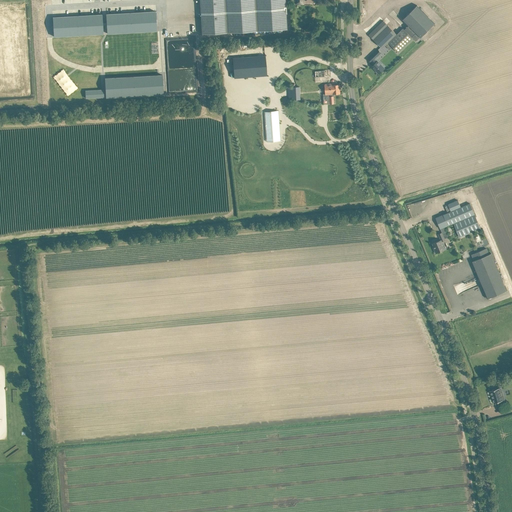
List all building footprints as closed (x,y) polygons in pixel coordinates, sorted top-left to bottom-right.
[(196,0),(199,31),(289,25),(286,0),(196,0)] [(399,53),(413,39),(416,41),(420,37),(421,37),(435,23),(417,5),(403,19),(409,25),(404,29),(403,28),(396,34),(383,21),(369,35),(382,48),(385,45),(389,49),(392,47),(399,53)] [(155,11),(106,14),(107,33),(156,31),(155,11)] [(102,14),(53,17),(54,36),(103,34),(102,14)] [(379,73),(383,70),(384,68),(378,62),(377,62),(374,60),(376,58),(373,54),(368,59),(371,62),(372,62),(374,64),(372,66),(379,73)] [(266,56),(233,59),(234,79),(267,77),(266,56)] [(163,94),(162,75),(105,78),(105,89),(85,91),(86,98),(106,97),(163,94)] [(326,94),(333,94),(340,93),(339,84),(333,85),(333,84),(325,84),(326,94)] [(301,99),(301,87),(286,87),(286,90),(288,90),(289,99),(301,99)] [(331,104),(334,104),(333,94),(326,94),(326,98),(331,97),(331,104)] [(304,106),(290,108),(293,140),(309,138),(309,130),(306,131),(304,106)] [(262,108),(248,109),(251,139),(265,138),(262,108)] [(480,228),(479,224),(470,203),(461,206),(458,200),(448,204),(451,211),(436,217),(441,228),(443,232),(445,231),(443,227),(454,223),(460,237),(480,228)] [(444,242),(443,242),(442,239),(433,243),(435,248),(434,248),(436,253),(445,249),(446,249),(447,247),(446,243),(444,242)] [(472,254),(474,260),(473,261),(488,298),(507,291),(491,253),(490,254),(487,248),(472,254)] [(502,391),(501,391),(500,388),(499,388),(490,391),(494,403),(498,401),(499,403),(502,402),(502,400),(503,400),(501,396),(504,396),(502,391)]
